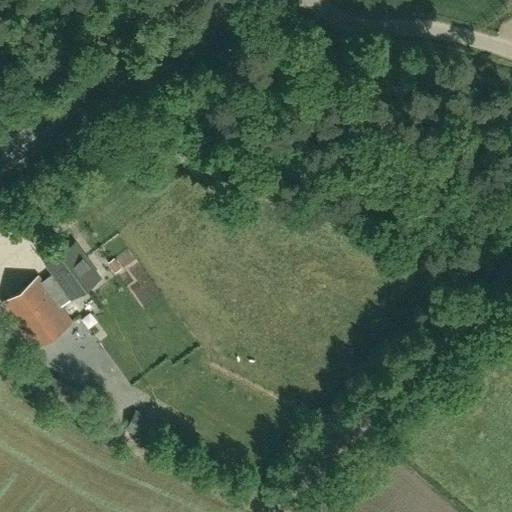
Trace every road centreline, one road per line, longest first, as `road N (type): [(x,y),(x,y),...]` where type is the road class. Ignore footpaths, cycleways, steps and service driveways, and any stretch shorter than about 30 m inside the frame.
road 1 (track): [(275,511),(318,454),(511,260)]
road 2 (secondary): [(0,160),(252,0)]
road 3 (unclassified): [(511,54),(448,34),(354,27),(301,0)]
